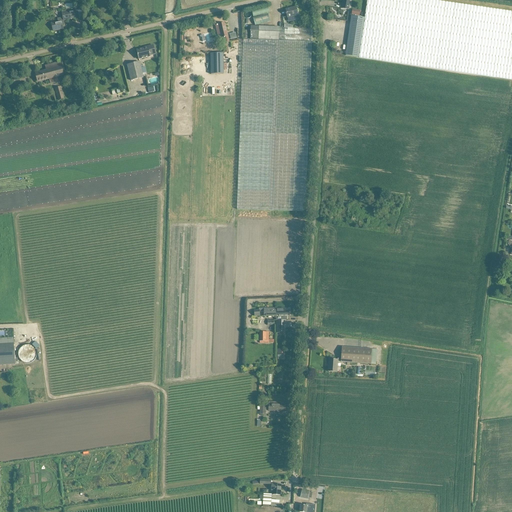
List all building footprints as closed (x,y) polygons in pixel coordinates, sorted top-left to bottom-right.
[(367,0),(365,18),(352,16),(346,56),(511,79),(511,11),(430,0),(367,0)] [(270,13),(268,6),(252,10),(253,17),(270,13)] [(296,7),(285,9),(287,18),(288,18),(288,20),(292,19),(293,21),(299,19),(298,15),(296,7)] [(74,11),(62,13),(63,18),(63,21),(64,21),(75,19),(75,18),(79,18),(78,10),(74,11)] [(270,22),(268,14),(253,18),(255,26),(270,22)] [(58,19),(58,22),(52,23),(53,31),(63,29),(62,25),(65,24),(64,21),(63,21),(63,18),(58,19)] [(218,24),(215,25),(218,38),(222,38),(224,37),(225,43),(229,42),(227,31),(225,23),(218,24)] [(237,209),(305,212),(312,29),(279,28),(279,27),(275,27),(251,26),(249,26),(249,31),(251,31),(251,40),(243,40),(239,138),(237,209)] [(155,54),(153,45),(147,47),(148,48),(144,49),(137,50),(139,59),(151,57),(150,55),(155,54)] [(224,75),(223,53),(211,54),(211,75),(224,75)] [(65,80),(60,62),(46,66),(47,70),(36,73),(38,82),(49,78),(51,83),(65,80)] [(143,78),(140,62),(127,65),(131,81),(143,78)] [(58,100),(64,98),(60,87),(55,88),(58,100)] [(315,209),(315,211),(328,211),(328,209),(332,209),(332,201),(326,201),(326,204),(320,204),(320,206),(317,206),(317,209),(315,209)] [(280,308),(276,308),(276,316),(276,320),(283,320),(287,320),(287,316),(289,316),(289,310),(284,310),(284,308),(280,308)] [(269,343),(269,332),(260,332),(260,343),(269,343)] [(0,365),(15,364),(14,343),(14,337),(0,338),(0,365)] [(371,364),(372,349),(342,347),(341,359),(338,359),(338,360),(329,359),(328,371),(337,372),(338,362),(371,364)] [(258,401),(258,410),(260,410),(260,415),(265,415),(266,403),(261,403),(261,401),(258,401)] [(278,405),(278,402),(269,402),(268,411),(286,412),(286,405),(278,405)] [(281,485),(272,484),(271,491),(273,491),(273,494),(280,495),(281,485)] [(308,498),(309,492),(309,491),(302,490),(300,497),(308,498)] [(272,494),(270,494),(268,494),(263,494),(263,505),(271,505),(272,494)]
